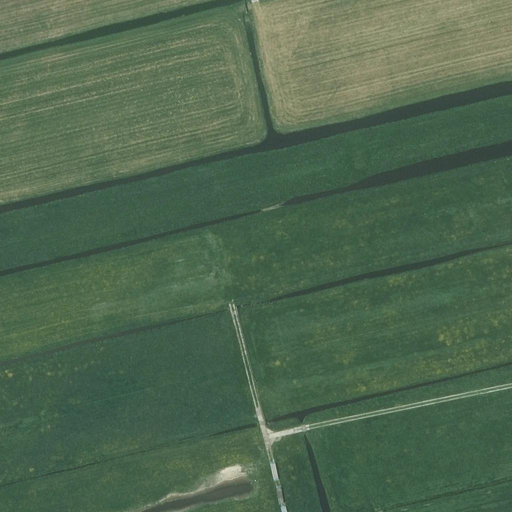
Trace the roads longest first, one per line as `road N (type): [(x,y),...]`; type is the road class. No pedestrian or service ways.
road 1 (track): [(268,435),(511,385)]
road 2 (track): [(231,302),(286,511)]
